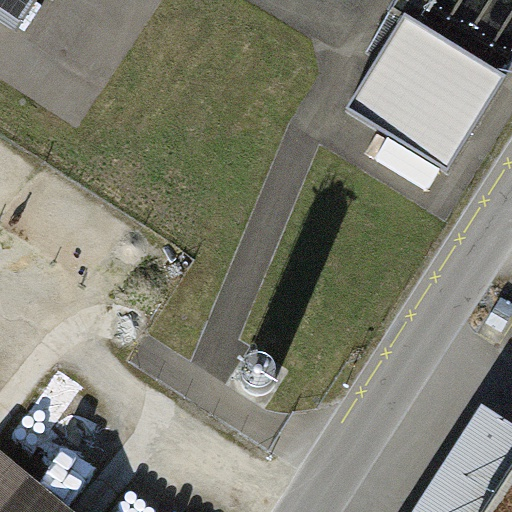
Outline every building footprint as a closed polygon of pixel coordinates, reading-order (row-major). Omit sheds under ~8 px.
[(36,0),(0,0),(0,27),(13,36),(36,0)] [(346,115),(447,177),(511,72),(511,0),(394,0),(386,13),(403,23),(346,115)] [(119,447),(87,418),(99,405),(59,369),(5,428),(77,493),(119,447)] [(511,511),(511,458),(477,511),(511,511)] [(65,511),(5,462),(0,467),(0,511),(65,511)]
